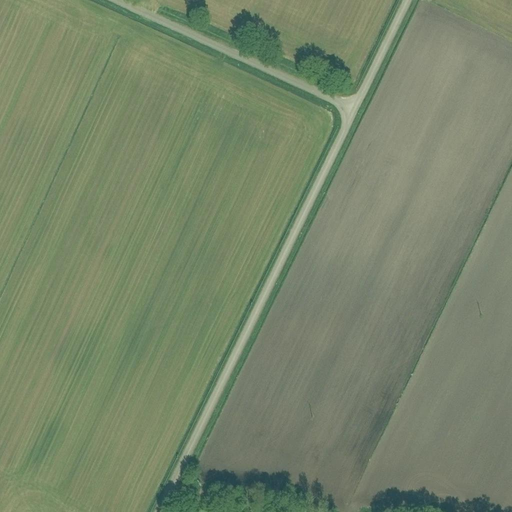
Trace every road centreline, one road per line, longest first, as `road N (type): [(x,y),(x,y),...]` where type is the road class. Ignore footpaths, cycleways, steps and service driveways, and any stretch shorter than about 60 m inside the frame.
road 1 (unclassified): [(354,114),(160,511)]
road 2 (unclassified): [(112,0),(354,114)]
road 3 (unclassified): [(409,0),(354,114)]
